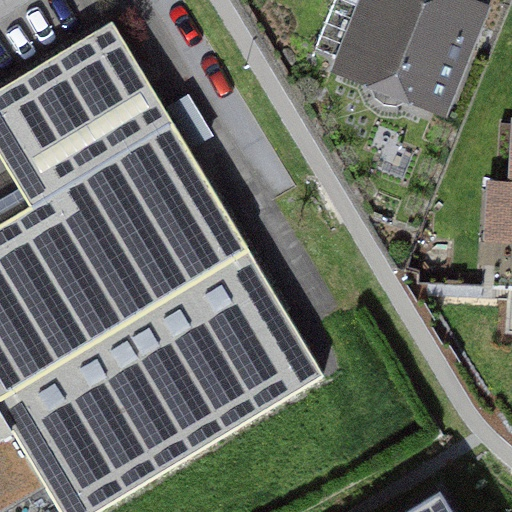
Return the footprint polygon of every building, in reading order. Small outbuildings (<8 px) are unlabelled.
[(489,0),(356,0),(330,65),(444,112),(489,0)] [(0,78),(0,147),(30,199),(0,216),(0,407),(45,484),(61,511),(91,511),(326,375),(113,12),(0,78)] [(511,109),(510,110),(509,175),(487,174),(485,237),(511,237),(511,109)] [(0,510),(45,484),(0,407),(0,510)] [(386,511),(461,511),(441,479),(386,511)]
